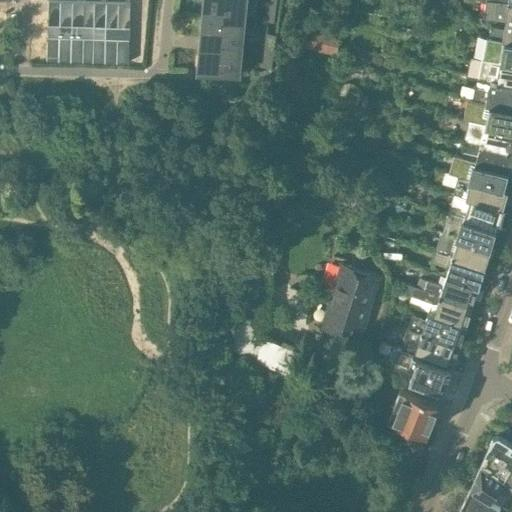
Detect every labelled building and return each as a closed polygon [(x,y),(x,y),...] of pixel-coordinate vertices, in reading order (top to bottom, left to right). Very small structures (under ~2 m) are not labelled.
[(248,13),(256,14),(257,0),(205,0),(199,68),(242,72),(248,13)] [(511,20),(511,0),(505,0),(486,0),(484,16),(506,19),(511,20)] [(277,3),(269,2),(267,19),(275,20),(277,3)] [(490,36),(511,39),(511,20),(506,19),(505,27),(492,25),(490,36)] [(314,30),(309,44),(330,52),(335,38),(314,30)] [(275,49),(277,32),(265,31),(263,47),(275,49)] [(486,55),(511,60),(511,39),(490,36),(489,36),(486,55)] [(275,49),(263,47),(260,64),(272,66),(275,49)] [(511,60),(486,55),(484,54),(479,76),(491,79),(511,82),(511,60)] [(476,85),(473,98),(511,105),(511,82),(491,79),(488,88),(476,85)] [(355,102),(359,91),(347,87),(344,98),(355,102)] [(511,127),(511,105),(473,98),(469,97),(464,116),(470,117),(511,127)] [(386,128),(390,115),(370,110),(366,123),(386,128)] [(466,138),(471,139),(511,149),(511,127),(470,117),(465,138),(466,138)] [(463,150),(478,153),(477,160),(511,169),(511,149),(471,139),(466,138),(463,150)] [(508,188),(511,172),(511,169),(477,160),(454,154),(449,172),(508,188)] [(454,192),(503,207),(504,204),(508,188),(449,172),(445,170),(442,182),(456,185),(454,192)] [(398,196),(401,176),(392,175),(389,194),(398,196)] [(449,211),(497,227),(502,209),(503,207),(454,192),(448,211),(449,211)] [(458,237),(459,235),(491,246),(497,227),(449,211),(446,221),(450,222),(446,233),(458,237)] [(439,240),(436,250),(485,265),(491,246),(459,235),(458,237),(446,233),(442,232),(439,240)] [(446,274),(479,285),(485,265),(436,250),(433,259),(444,263),(450,263),(446,274)] [(298,376),(308,352),(265,332),(272,262),(249,256),(234,348),(298,376)] [(342,261),(323,325),(361,337),(380,273),(342,261)] [(418,286),(473,305),(479,285),(446,274),(442,284),(439,282),(427,278),(421,276),(418,286)] [(434,312),(467,324),(473,305),(418,286),(409,283),(406,292),(421,297),(433,301),(438,300),(434,312)] [(405,324),(460,344),(467,324),(434,312),(428,310),(426,318),(413,313),(410,321),(407,319),(405,324)] [(454,363),(460,344),(405,324),(403,328),(407,329),(405,336),(418,341),(415,349),(454,363)] [(398,346),(393,360),(409,366),(411,361),(416,363),(411,377),(444,389),(453,367),(398,346)] [(436,412),(441,398),(402,383),(396,397),(389,414),(428,430),(436,412)] [(509,472),(511,466),(511,441),(500,434),(494,436),(482,462),(497,471),(506,477),(509,472)] [(471,486),(491,499),(498,489),(506,477),(497,471),(482,462),(471,486)] [(511,466),(509,472),(506,477),(498,489),(510,497),(511,493),(511,466)] [(459,511),(495,511),(500,504),(491,499),(471,486),(459,511)]
